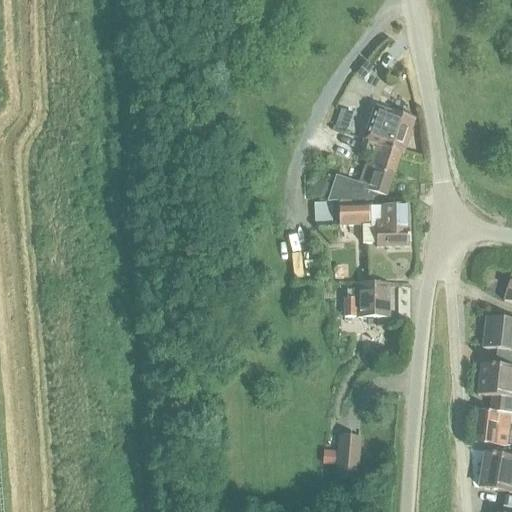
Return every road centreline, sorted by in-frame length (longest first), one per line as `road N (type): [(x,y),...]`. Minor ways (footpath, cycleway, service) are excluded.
road 1 (residential): [(406,511),(423,297),(444,226)]
road 2 (residential): [(467,511),(444,226)]
road 3 (residential): [(444,226),(410,0)]
